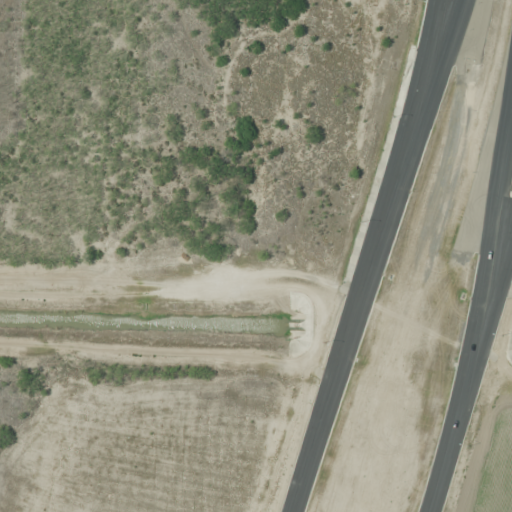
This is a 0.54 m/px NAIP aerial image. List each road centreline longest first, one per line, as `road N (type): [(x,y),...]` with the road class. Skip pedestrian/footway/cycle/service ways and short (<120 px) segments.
road 1 (trunk): [(465,0),(298,511)]
road 2 (trunk): [(431,0),(407,117),(295,511)]
road 3 (trunk): [(431,511),(491,264),(511,131)]
road 4 (trunk): [(445,469),(511,259)]
